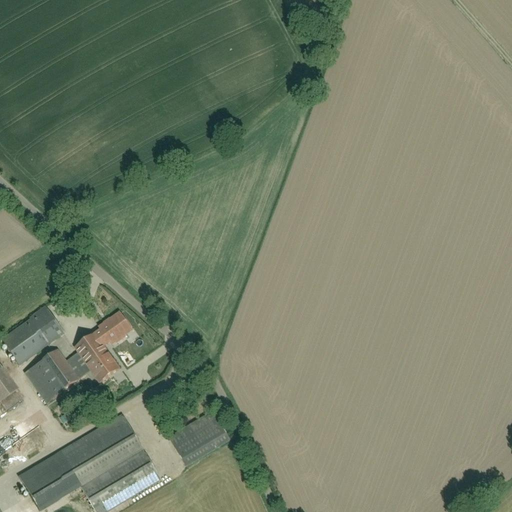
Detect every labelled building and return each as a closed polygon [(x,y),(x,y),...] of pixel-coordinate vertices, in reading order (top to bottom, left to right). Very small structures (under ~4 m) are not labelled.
[(0,344),(17,369),(65,337),(48,311),(0,344)] [(124,336),(132,330),(120,314),(100,329),(112,345),(116,342),(117,344),(126,338),(124,336)] [(101,384),(117,373),(127,366),(113,347),(107,352),(95,335),(75,350),(79,356),(66,366),(56,352),(25,375),(47,405),(92,372),(101,384)] [(0,406),(13,398),(0,376),(0,406)] [(184,467),(230,442),(213,412),(168,436),(184,467)] [(122,418),(59,455),(93,511),(111,511),(160,483),(122,418)] [(29,440),(31,442),(29,445),(33,450),(44,438),(37,431),(29,440)]
